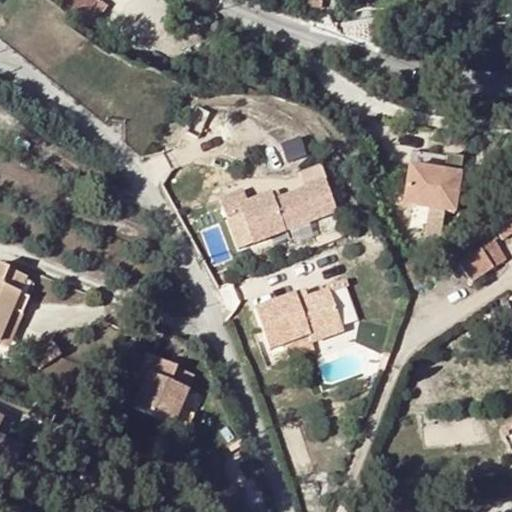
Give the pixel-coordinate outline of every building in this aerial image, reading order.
[(58,0),(59,0),(84,20),(98,0),(58,0)] [(130,9),(125,17),(133,21),(137,14),(130,9)] [(462,160),(411,152),(403,206),(454,214),(462,160)] [(30,178),(0,166),(0,184),(23,193),(30,178)] [(285,180),(291,195),(306,190),(301,174),(285,180)] [(242,191),(219,200),(226,219),(240,213),(253,243),(287,230),(287,232),(315,221),(321,237),(344,228),(339,213),(336,214),(325,183),(275,201),(272,193),(247,202),(242,191)] [(511,221),(496,233),(502,242),(511,235),(511,221)] [(494,243),(481,252),(493,271),(506,262),(494,243)] [(460,266),(472,285),(493,271),(481,252),(460,266)] [(0,343),(1,344),(22,295),(14,291),(21,277),(0,268),(0,343)] [(29,280),(21,277),(14,291),(22,295),(29,280)] [(449,287),(441,293),(447,301),(455,296),(449,287)] [(254,311),(262,330),(331,306),(325,293),(304,301),(297,303),(294,296),(254,311)] [(302,294),(294,296),(297,303),(304,301),(302,294)] [(32,300),(22,295),(1,344),(11,348),(32,300)] [(331,306),(262,330),(271,350),(285,345),(309,337),(311,343),(341,333),(331,306)] [(309,337),(285,345),(290,359),(314,351),(311,343),(309,337)] [(64,358),(53,339),(31,353),(43,372),(64,358)] [(191,391),(150,374),(135,408),(176,425),(191,391)] [(0,420),(0,458),(15,467),(23,451),(0,439),(0,431),(4,422),(0,420)]
